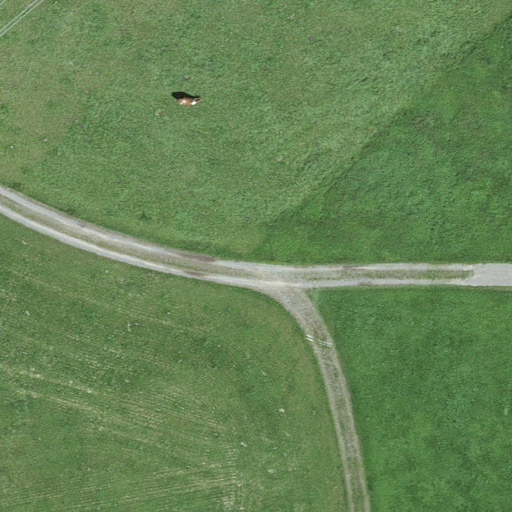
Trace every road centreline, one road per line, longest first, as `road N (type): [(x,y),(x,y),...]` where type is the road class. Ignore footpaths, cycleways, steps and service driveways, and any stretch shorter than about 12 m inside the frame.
road 1 (track): [(511,273),(273,276),(118,247),(0,196)]
road 2 (track): [(360,511),(338,372),(273,276)]
